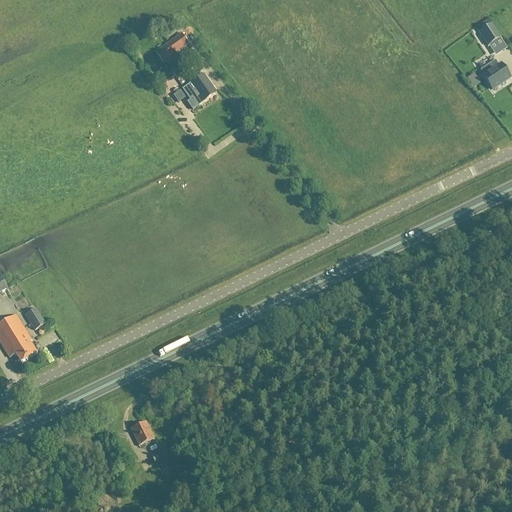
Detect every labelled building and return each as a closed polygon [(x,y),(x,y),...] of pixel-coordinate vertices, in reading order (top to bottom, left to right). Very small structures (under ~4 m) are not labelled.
[(479,33),(488,46),(500,38),(491,25),(479,33)] [(162,63),(188,44),(181,35),(155,54),(162,63)] [(505,83),(510,79),(501,65),(498,67),(495,62),(481,71),(484,76),(483,77),(492,91),(502,84),(501,83),(504,81),(505,83)] [(204,75),(189,85),(195,94),(188,99),(191,102),(188,104),(192,111),(195,109),(196,109),(217,94),(204,75)] [(473,76),(468,79),(474,87),(479,84),(473,76)] [(35,332),(46,325),(36,309),(25,316),(35,332)] [(20,364),(37,353),(30,343),(32,342),(16,316),(0,325),(0,344),(9,359),(15,355),(20,364)] [(139,447),(154,440),(146,423),(130,430),(139,447)] [(182,485),(177,474),(172,463),(161,468),(166,479),(171,490),(173,494),(184,488),(182,485)]
